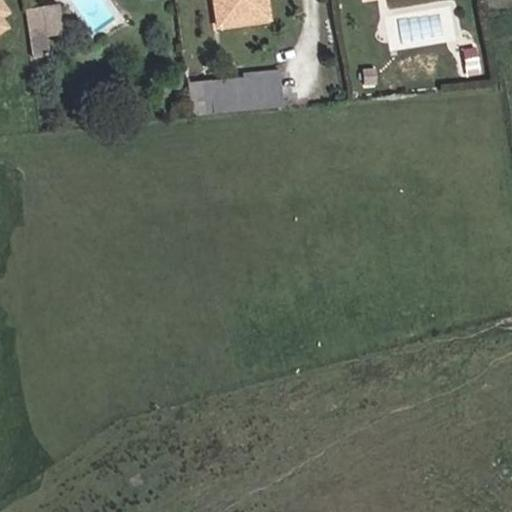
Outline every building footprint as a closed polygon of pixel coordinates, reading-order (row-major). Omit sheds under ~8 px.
[(0,0),(0,38),(13,30),(6,19),(12,14),(2,0),(0,0)] [(212,0),(217,27),(261,20),(258,0),(212,0)] [(267,19),(264,0),(258,0),(261,20),(267,19)] [(62,35),(58,5),(41,8),(45,37),(62,35)] [(45,37),(41,8),(26,10),(30,40),(45,37)] [(48,57),(45,37),(30,40),(33,59),(48,57)] [(280,108),(277,75),(243,79),(246,111),(280,108)] [(246,111),(243,79),(187,84),(190,116),(246,111)]
